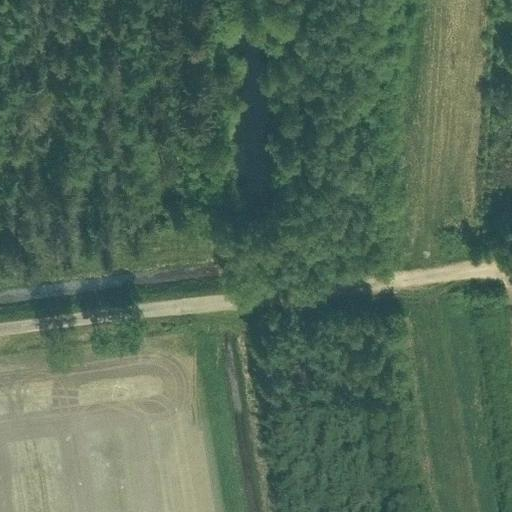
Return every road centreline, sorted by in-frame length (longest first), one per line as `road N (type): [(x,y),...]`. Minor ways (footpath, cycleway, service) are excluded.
road 1 (unclassified): [(511,267),(0,330)]
road 2 (track): [(446,0),(430,272)]
